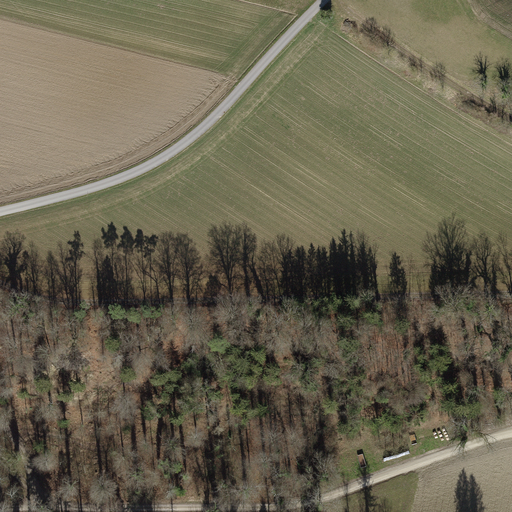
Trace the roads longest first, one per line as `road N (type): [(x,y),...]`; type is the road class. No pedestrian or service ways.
road 1 (track): [(511,431),(325,499),(253,508),(55,504),(0,455)]
road 2 (track): [(0,283),(36,298),(511,289)]
road 3 (unclassified): [(326,0),(190,141),(105,185),(0,214)]
road 4 (track): [(511,117),(432,71),(341,0)]
